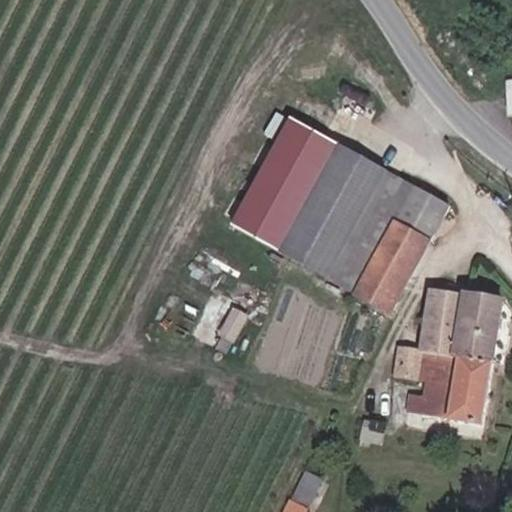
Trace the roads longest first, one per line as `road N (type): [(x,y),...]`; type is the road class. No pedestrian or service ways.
road 1 (track): [(406,87),(477,248),(511,273)]
road 2 (tertiary): [(380,0),(406,87),(511,159)]
